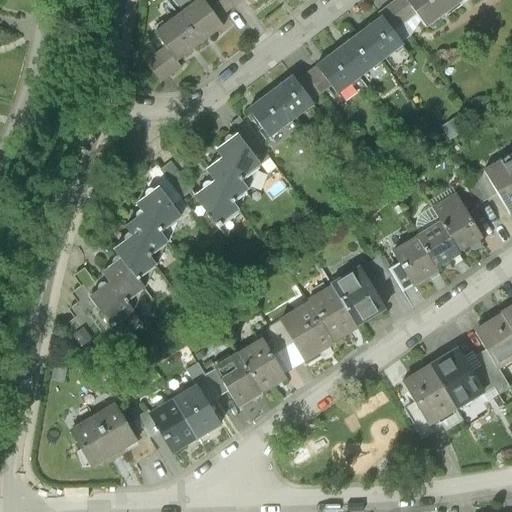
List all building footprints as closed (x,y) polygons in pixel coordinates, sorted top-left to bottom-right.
[(201,0),(202,1),(216,20),(224,14),(224,13),(241,0),(242,1),(242,0),(201,0)] [(398,0),(378,15),(381,19),(400,45),(408,39),(420,22),(404,0),(398,0)] [(424,28),(453,7),(447,0),(404,0),(420,22),(424,28)] [(202,1),(179,18),(197,44),(221,27),(216,20),(202,1)] [(174,61),(197,44),(179,18),(155,36),(164,48),(174,61)] [(381,19),(359,36),(379,62),(400,45),(381,19)] [(357,77),(379,62),(359,36),(338,52),(357,77)] [(164,48),(153,56),(155,58),(146,65),(160,84),(179,69),(174,61),(164,48)] [(335,94),(357,77),(338,52),(316,68),(330,86),(335,94)] [(316,68),(296,84),(309,101),(330,86),(316,68)] [(292,79),(270,95),(290,121),(311,104),(309,101),(296,84),(292,79)] [(268,137),(290,121),(270,95),(248,112),(268,137)] [(227,124),(235,135),(258,165),(265,174),(275,166),(237,116),(227,124)] [(215,151),(221,159),(237,181),(258,165),(235,135),(233,137),(232,135),(230,134),(228,134),(225,135),(223,136),(222,138),(221,140),(221,143),(223,145),(215,151)] [(483,173),(484,175),(496,196),(508,216),(511,213),(511,160),(510,157),(483,173)] [(246,191),(237,181),(221,159),(205,172),(214,183),(230,204),(246,191)] [(144,174),(156,189),(178,218),(187,211),(179,201),(188,194),(166,165),(157,172),(153,167),(144,174)] [(453,196),(455,196),(465,214),(496,196),(484,175),(463,187),(462,186),(451,193),(453,196)] [(201,193),(192,200),(216,231),(220,229),(219,227),(237,213),(230,204),(214,183),(210,186),(209,185),(207,184),(205,184),(204,184),(203,185),(201,186),(201,188),(200,189),(201,191),(201,193)] [(135,206),(139,210),(157,234),(178,218),(156,189),(153,192),(152,191),(150,190),(149,190),(147,190),(146,190),(145,191),(144,192),(143,193),(143,195),(143,196),(143,198),(144,199),(135,206)] [(430,210),(439,225),(457,255),(481,240),(465,214),(455,196),(453,196),(430,210)] [(165,244),(157,234),(139,210),(131,216),(130,218),(130,219),(131,220),(132,221),(133,222),(124,229),(128,234),(147,258),(165,244)] [(415,239),(416,241),(435,271),(458,257),(457,255),(439,225),(415,239)] [(113,252),(116,256),(134,280),(152,266),(147,258),(128,234),(120,239),(120,241),(120,242),(120,243),(121,244),(122,245),(113,252)] [(398,265),(387,272),(391,278),(401,294),(436,273),(435,271),(416,241),(392,255),(398,265)] [(101,274),(108,284),(124,304),(142,290),(134,280),(116,256),(108,262),(108,263),(108,264),(109,265),(109,266),(110,267),(101,274)] [(379,258),(358,271),(370,290),(391,278),(387,272),(379,258)] [(74,320),(65,327),(81,348),(90,340),(84,332),(93,325),(86,316),(96,309),(88,299),(96,293),(96,292),(96,291),(96,289),(96,288),(82,270),(72,278),(80,288),(71,295),(77,304),(68,312),(74,320)] [(330,287),(331,289),(354,328),(382,311),(370,290),(358,271),(330,287)] [(130,313),(124,304),(108,284),(106,285),(105,285),(103,284),(101,284),(100,284),(98,285),(97,286),(96,288),(96,289),(96,291),(96,292),(96,293),(88,299),(96,309),(110,328),(123,318),(130,313)] [(307,303),(308,305),(331,344),(355,330),(354,328),(331,289),(307,303)] [(308,305),(279,323),(302,363),(332,346),(331,344),(308,305)] [(511,308),(500,316),(511,336),(511,308)] [(495,370),(511,359),(511,336),(500,316),(472,332),(484,351),(495,370)] [(123,318),(110,328),(109,329),(116,338),(120,335),(122,336),(127,322),(126,321),(123,318)] [(257,344),(262,341),(282,375),(302,363),(279,323),(269,328),(269,330),(254,339),(257,344)] [(257,344),(238,355),(260,392),(284,379),(282,375),(262,341),(257,344)] [(484,351),(472,358),(490,388),(495,395),(506,389),(495,370),(484,351)] [(454,352),(427,368),(452,410),(479,394),(459,360),(454,352)] [(470,354),(459,360),(479,394),(490,388),(472,358),(470,354)] [(261,394),(260,392),(238,355),(230,360),(228,356),(211,366),(214,371),(227,394),(237,410),(253,400),(253,398),(261,394)] [(186,371),(196,389),(197,388),(207,405),(217,400),(204,377),(197,365),(186,371)] [(67,370),(54,367),(51,381),(64,384),(67,370)] [(425,426),(452,410),(427,368),(400,384),(412,404),(425,426)] [(214,371),(204,377),(217,400),(227,394),(214,371)] [(196,389),(173,402),(195,440),(219,426),(207,405),(197,388),(196,389)] [(171,455),(195,440),(173,402),(149,417),(159,434),(171,455)] [(412,404),(402,410),(420,439),(430,434),(425,426),(412,404)] [(103,413),(92,419),(117,460),(130,453),(127,448),(136,443),(126,425),(115,408),(104,414),(103,413)] [(146,413),(136,419),(149,440),(159,434),(149,417),(146,413)] [(107,466),(117,460),(92,419),(82,425),(83,427),(71,434),(82,452),(77,455),(83,470),(93,470),(105,462),(107,466)] [(149,440),(136,419),(126,425),(136,443),(127,448),(130,453),(137,465),(156,453),(149,440)]
